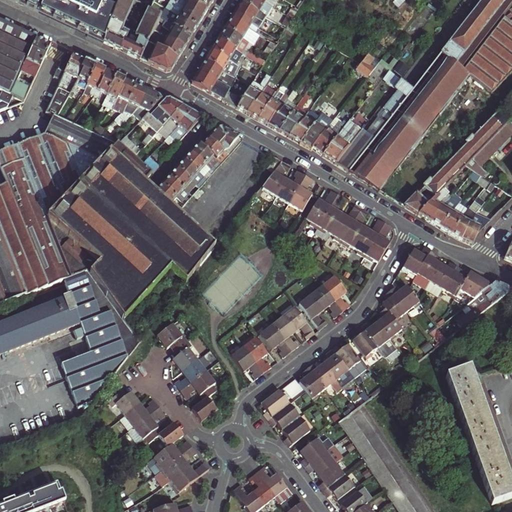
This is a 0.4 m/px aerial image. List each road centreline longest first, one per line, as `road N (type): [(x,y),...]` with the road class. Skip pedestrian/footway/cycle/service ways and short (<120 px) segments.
road 1 (residential): [(408,227),(172,90)]
road 2 (residential): [(408,227),(364,306),(249,398),(238,427)]
road 3 (residential): [(172,90),(0,7)]
